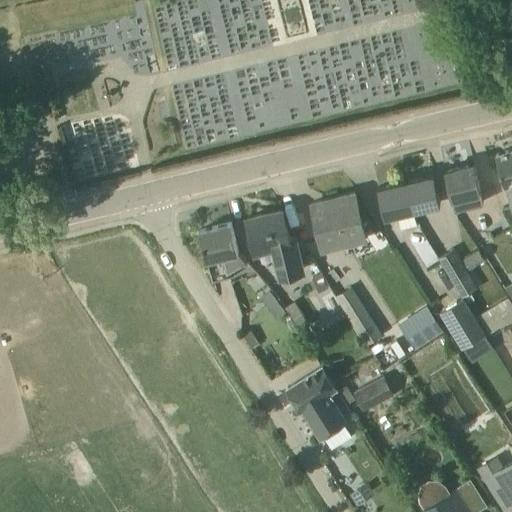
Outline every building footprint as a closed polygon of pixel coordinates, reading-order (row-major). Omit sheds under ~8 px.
[(511,149),(497,154),(511,205),(511,149)] [(474,163),(445,170),(455,208),(484,200),(474,163)] [(440,199),(434,173),(405,180),(412,206),(440,199)] [(405,180),(378,186),(384,213),(397,210),(412,206),(405,180)] [(355,191),(311,202),(322,247),(366,238),(355,191)] [(296,236),(289,238),(282,209),(247,217),(255,248),(273,244),(281,276),(304,270),(296,236)] [(206,257),(222,253),(225,265),(243,254),(238,249),(231,221),(199,230),(206,257)] [(454,247),(439,256),(462,295),(476,286),(454,247)] [(479,250),(465,259),(471,270),(486,262),(479,250)] [(312,278),(319,292),(328,287),(321,273),(312,278)] [(350,286),(336,295),(366,342),(380,333),(350,286)] [(464,296),(440,311),(461,347),(485,332),(476,316),(464,296)] [(511,302),(509,297),(476,316),(482,328),(485,332),(487,335),(511,319),(511,302)] [(277,318),(286,311),(280,303),(279,303),(271,309),(271,310),(277,318)] [(397,323),(413,349),(442,330),(426,304),(397,323)] [(300,332),(292,318),(287,321),(296,335),(300,332)] [(241,332),(251,348),(259,343),(252,330),(241,332)] [(329,391),(337,386),(323,363),(288,387),(302,409),(303,408),(321,435),(347,418),(329,391)] [(354,391),(364,409),(394,394),(384,374),(354,391)] [(339,390),(348,404),(355,399),(347,386),(339,390)] [(511,511),(511,460),(502,466),(496,457),(482,465),(509,511),(511,511)] [(425,509),(426,511),(469,511),(471,511),(486,502),(472,480),(457,489),(425,509)] [(366,498),(374,493),(369,482),(358,488),(350,493),(357,504),(366,498)]
